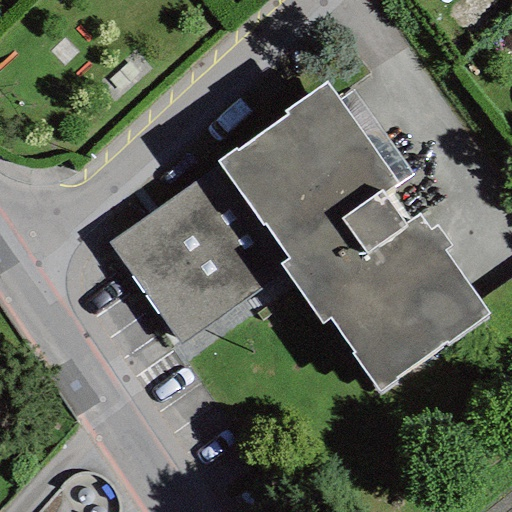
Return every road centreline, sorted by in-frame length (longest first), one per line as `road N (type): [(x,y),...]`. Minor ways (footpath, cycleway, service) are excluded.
road 1 (residential): [(303,0),(15,261)]
road 2 (residential): [(15,261),(172,511)]
